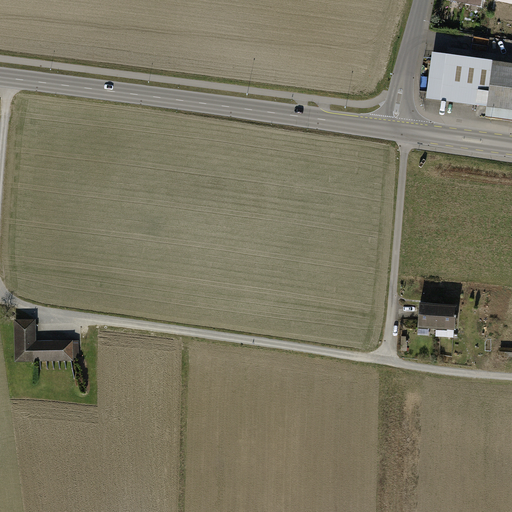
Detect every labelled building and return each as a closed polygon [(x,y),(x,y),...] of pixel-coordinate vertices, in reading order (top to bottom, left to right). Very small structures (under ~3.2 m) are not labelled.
[(511,118),(511,63),(433,52),(427,97),(487,105),(486,115),(511,118)] [(438,304),(419,303),(418,329),(436,329),(438,304)] [(456,304),(438,304),(436,329),(455,330),(456,304)] [(17,322),(17,360),(40,359),(71,359),(71,357),(79,356),(78,343),(34,344),(33,322),(17,322)] [(511,348),(500,347),(500,357),(511,357),(511,348)]
